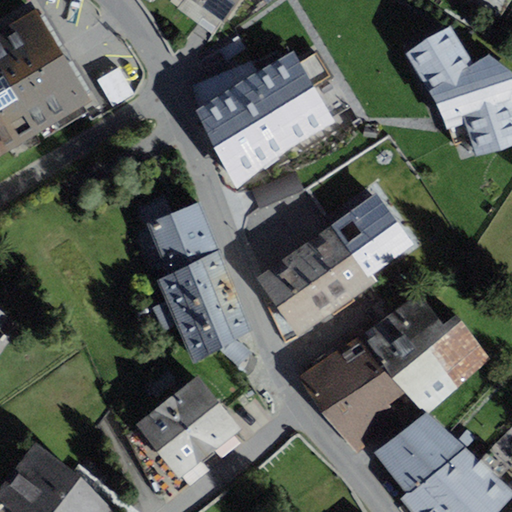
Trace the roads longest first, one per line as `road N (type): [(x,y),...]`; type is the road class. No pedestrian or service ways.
road 1 (unclassified): [(112,0),(163,72),(269,345),(306,411)]
road 2 (residential): [(306,411),(175,511)]
road 3 (unclassified): [(306,411),(385,511)]
